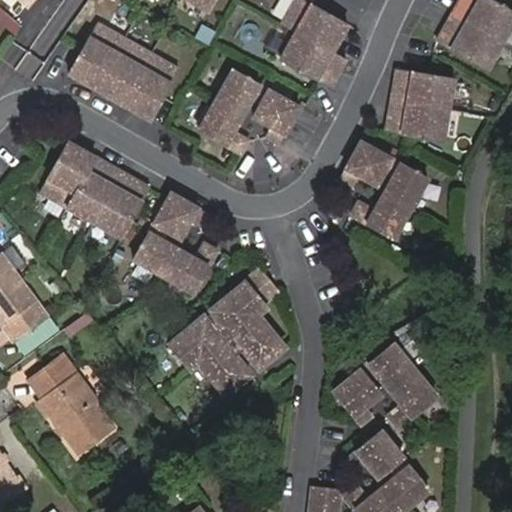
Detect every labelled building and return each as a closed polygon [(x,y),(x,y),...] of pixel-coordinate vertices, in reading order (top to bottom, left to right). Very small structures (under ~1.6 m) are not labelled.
[(351,26),(305,0),(299,0),(285,25),(299,33),(284,60),(334,88),(349,61),(335,53),(351,26)] [(511,27),(511,3),(505,0),(461,0),(441,36),(491,64),(511,27)] [(95,18),(67,68),(148,114),(176,64),(95,18)] [(3,58),(16,65),(25,49),(11,42),(3,58)] [(229,64),(195,124),(237,148),(245,135),(229,126),(249,92),(258,97),(250,112),(267,122),(262,131),(275,139),(296,102),(229,64)] [(436,139),(451,78),(395,64),(380,125),(436,139)] [(353,135),(332,172),(345,179),(351,170),(369,180),(377,165),(386,170),(367,204),(351,196),(344,209),(386,233),(420,173),(353,135)] [(65,138),(36,188),(118,234),(146,184),(65,138)] [(204,210),(167,189),(130,256),(190,290),(213,248),(200,240),(192,256),(157,236),(163,227),(177,235),(187,218),(197,223),(204,210)] [(0,330),(7,341),(39,317),(0,264),(0,330)] [(256,266),(166,341),(187,366),(196,358),(223,390),(248,369),(230,348),(237,342),(255,363),(280,342),(254,310),(263,303),(259,299),(273,287),(256,266)] [(434,390),(391,336),(329,386),(355,419),(367,409),(360,401),(378,386),(369,375),(376,369),(400,399),(387,409),(396,421),(434,390)] [(33,400),(43,414),(52,427),(57,433),(73,455),(106,430),(88,405),(91,403),(69,374),(74,370),(62,354),(25,381),(37,398),(33,400)] [(38,417),(43,414),(33,400),(28,404),(38,417)] [(376,424),(343,451),(352,462),(361,456),(376,474),(387,464),(393,471),(363,495),(353,483),(341,492),(357,511),(394,511),(426,486),(376,424)] [(57,433),(52,427),(48,431),(52,436),(57,433)] [(0,500),(14,491),(7,480),(0,468),(0,500)] [(7,480),(14,491),(19,488),(12,476),(7,480)] [(309,484),(305,511),(332,511),(336,487),(309,484)] [(270,511),(254,492),(228,511),(270,511)] [(203,511),(194,500),(178,511),(203,511)]
